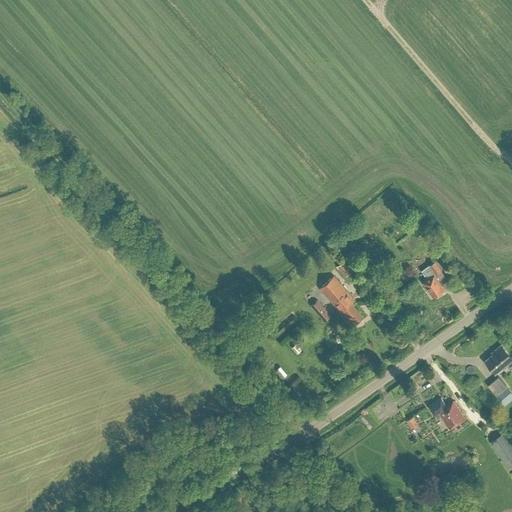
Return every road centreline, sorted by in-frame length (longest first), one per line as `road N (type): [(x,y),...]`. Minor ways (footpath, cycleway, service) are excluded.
road 1 (track): [(303,433),(0,87)]
road 2 (tertiary): [(156,511),(303,433),(511,289)]
road 3 (track): [(511,158),(494,150),(364,0)]
